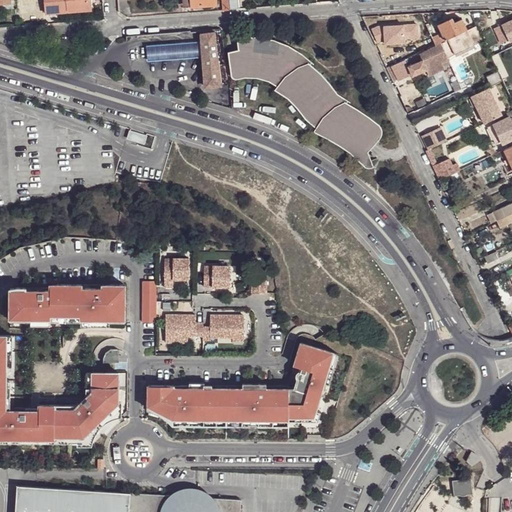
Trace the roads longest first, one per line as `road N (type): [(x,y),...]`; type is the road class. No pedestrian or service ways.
road 1 (tertiary): [(0,72),(231,141),(323,187),(387,247),(421,306),(431,350)]
road 2 (tertiary): [(461,344),(410,255),(328,174),(266,141),(70,78)]
road 3 (residential): [(349,10),(494,319)]
road 4 (residential): [(349,10),(112,26)]
road 5 (residential): [(196,449),(340,449),(395,408)]
road 6 (residential): [(504,0),(349,10)]
road 7 (residential): [(160,442),(133,428),(115,453),(137,475),(162,457)]
